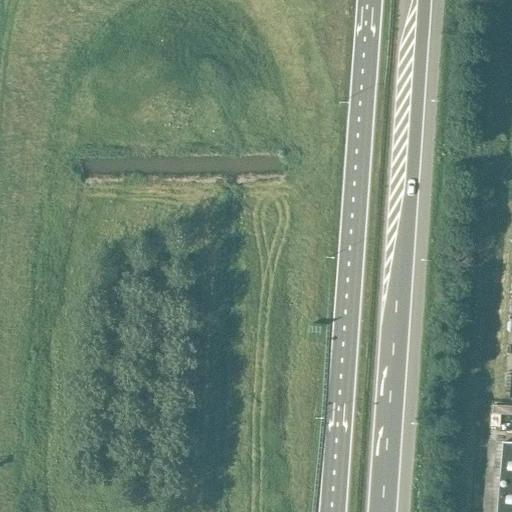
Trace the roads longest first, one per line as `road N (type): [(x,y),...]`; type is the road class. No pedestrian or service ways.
road 1 (motorway): [(380,511),(423,0)]
road 2 (motorway): [(375,0),(338,511)]
